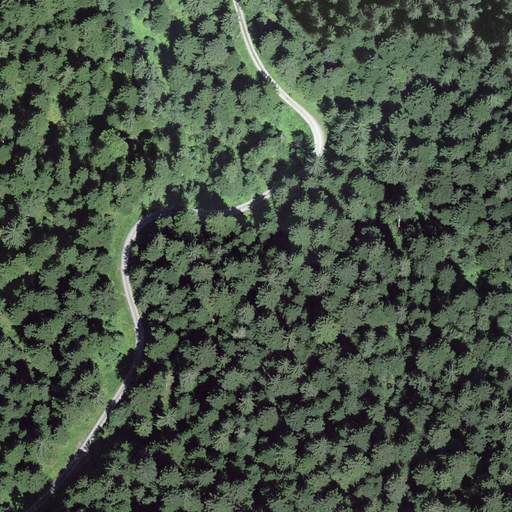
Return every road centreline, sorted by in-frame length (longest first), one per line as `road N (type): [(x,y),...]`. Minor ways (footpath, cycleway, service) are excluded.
road 1 (track): [(29,511),(72,468),(134,365),(139,344),(126,277),(134,230),(156,212),(247,206),(316,157),(313,122),(266,74),(235,0)]
road 2 (track): [(341,0),(437,68),(511,147)]
